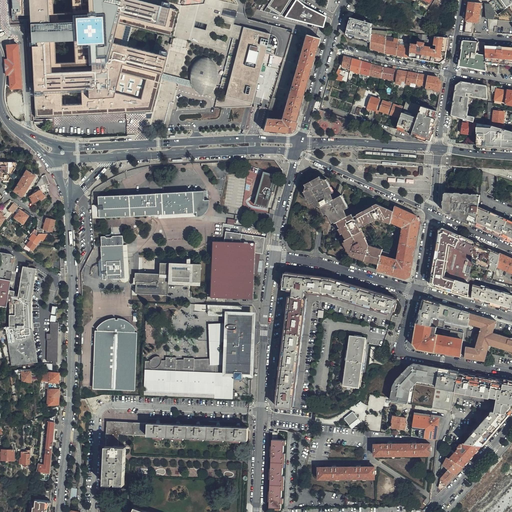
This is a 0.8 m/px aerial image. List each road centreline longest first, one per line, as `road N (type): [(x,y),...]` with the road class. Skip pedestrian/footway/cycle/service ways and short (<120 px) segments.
road 1 (tertiary): [(58,511),(69,399),(68,205)]
road 2 (residential): [(261,411),(112,407),(101,415),(91,511)]
road 3 (secondary): [(300,140),(65,146)]
road 4 (residential): [(408,322),(309,299),(298,406)]
road 5 (secondary): [(111,157),(298,148)]
road 6 (residential): [(404,339),(327,323),(317,400)]
road 7 (secondary): [(273,256),(261,411)]
road 8 (residential): [(298,148),(432,213)]
road 9 (residential): [(273,256),(417,290)]
road 10 (secondary): [(346,0),(300,140)]
road 11 (residential): [(511,373),(401,351),(404,339)]
